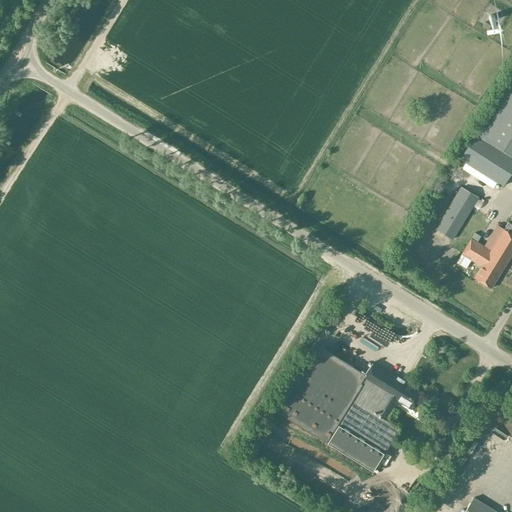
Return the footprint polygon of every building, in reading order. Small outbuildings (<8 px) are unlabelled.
[(488,30),(488,29),(490,26),(484,22),(481,26),(488,30)] [(473,132),(456,157),(502,187),(511,170),(511,76),(475,133),(473,132)] [(460,186),(460,187),(455,183),(451,190),(456,193),(434,229),(452,239),(478,197),(460,186)] [(511,253),(511,234),(509,233),(511,227),(511,224),(508,222),(503,229),(496,225),(483,246),(471,239),(461,254),(481,266),(474,277),(491,288),(511,253)] [(327,321),(319,332),(329,341),(338,330),(327,321)] [(376,347),(400,361),(406,352),(398,347),(400,342),(363,322),(359,329),(365,332),(363,337),(377,345),(376,347)] [(410,409),(420,392),(372,362),(365,375),(313,343),(271,410),(372,471),(398,428),(386,421),(398,402),(410,409)] [(505,428),(504,428),(506,423),(495,418),(491,426),(503,432),(505,428)] [(484,420),(482,424),(488,428),(490,424),(484,420)] [(498,511),(473,497),(463,511),(498,511)]
